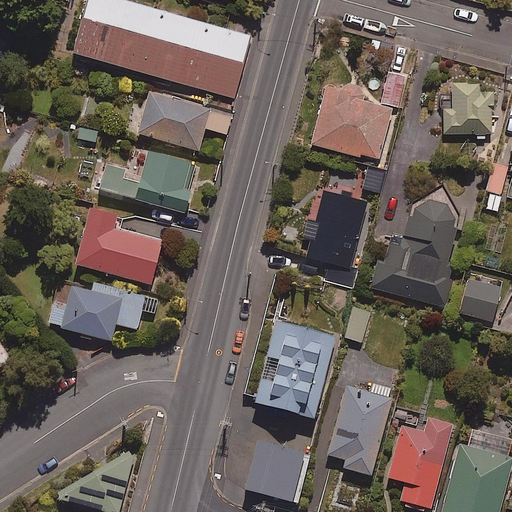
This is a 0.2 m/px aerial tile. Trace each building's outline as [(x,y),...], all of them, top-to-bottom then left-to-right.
[(134,0),(85,0),(70,49),(226,97),(245,34),(134,0)] [(11,40),(0,37),(0,48),(8,51),(11,40)] [(406,77),(395,74),(392,85),(386,84),(382,101),(398,106),(406,77)] [(494,86),(453,83),(451,110),(445,109),(443,133),(491,136),(494,86)] [(347,99),(348,95),(324,90),(312,145),(379,160),(391,110),(347,99)] [(212,110),(148,94),(138,135),(199,150),(204,130),(227,135),(231,119),(211,114),(212,110)] [(102,132),(78,125),(74,140),(97,147),(102,132)] [(103,166),(97,191),(184,214),(196,165),(149,153),(140,185),(123,180),(125,171),(103,166)] [(507,165),(492,164),(486,210),(501,212),(507,165)] [(388,167),(374,165),(370,187),(384,189),(388,167)] [(394,191),(379,241),(385,242),(372,288),(443,308),(451,281),(443,279),(462,213),(457,211),(442,183),(417,197),(394,191)] [(367,203),(323,191),(306,258),(328,264),(323,280),(353,288),(358,271),(350,268),(367,203)] [(119,217),(89,209),(73,267),(152,288),(164,242),(116,229),(119,217)] [(505,281),(470,273),(461,311),(496,320),(505,281)] [(70,288),(59,329),(111,342),(115,326),(138,332),(147,296),(94,282),(91,294),(70,288)] [(370,313),(354,309),(346,338),(362,342),(370,313)] [(336,338),(277,322),(255,404),(314,420),(336,338)] [(0,367),(12,360),(0,341),(0,367)] [(392,400),(346,387),(328,456),(346,461),(343,469),(371,476),(392,400)] [(451,422),(426,415),(422,429),(400,424),(387,476),(404,480),(399,499),(404,500),(402,505),(422,510),(423,507),(428,508),(451,422)] [(511,441),(474,431),(469,449),(459,447),(441,511),(499,511),(511,463),(511,459),(507,458),(511,441)] [(305,447),(259,436),(246,485),(293,497),(305,447)] [(59,498),(57,501),(101,511),(119,511),(134,455),(131,456),(129,452),(57,493),(59,498)]
